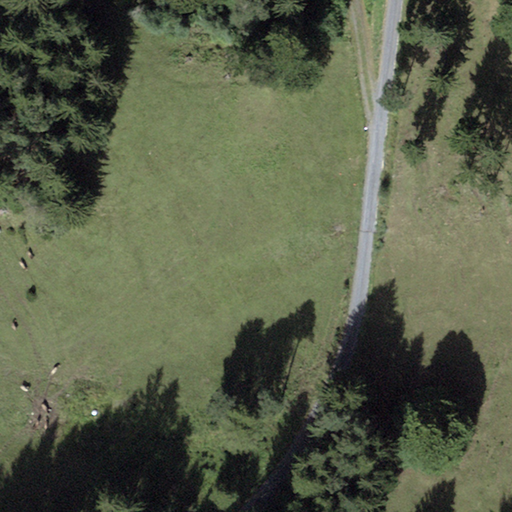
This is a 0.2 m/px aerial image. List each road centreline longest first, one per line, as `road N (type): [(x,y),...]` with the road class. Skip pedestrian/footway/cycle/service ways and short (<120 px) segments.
road 1 (track): [(378,131),(359,298),(338,380),(309,438),(252,511)]
road 2 (track): [(378,131),(352,0)]
road 3 (track): [(394,0),(378,131)]
